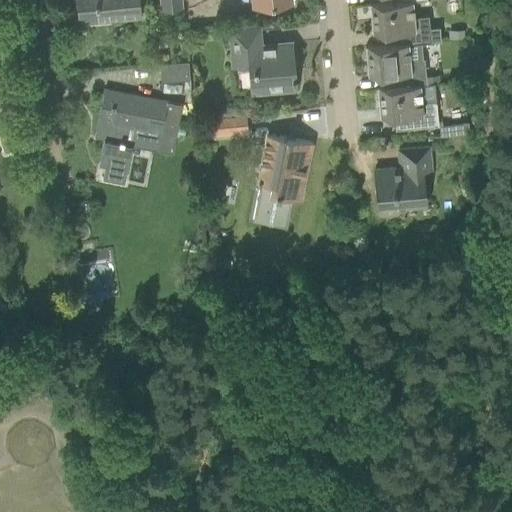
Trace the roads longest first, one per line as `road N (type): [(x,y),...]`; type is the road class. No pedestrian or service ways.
road 1 (track): [(488,216),(486,511)]
road 2 (track): [(506,0),(488,216)]
road 3 (residential): [(341,145),(330,0)]
road 4 (residential): [(51,168),(39,33)]
